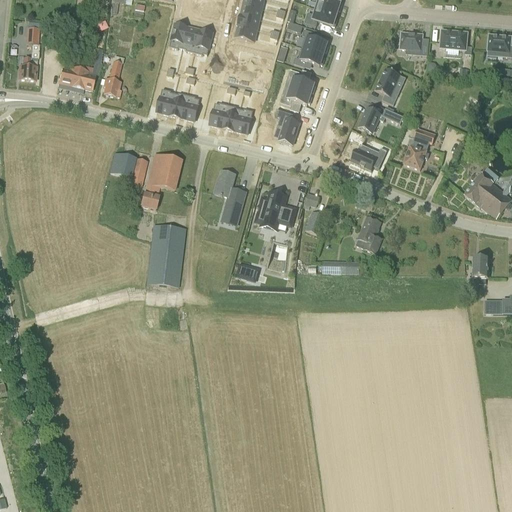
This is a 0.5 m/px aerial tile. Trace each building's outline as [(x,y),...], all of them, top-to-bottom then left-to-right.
[(116,16),(118,4),(125,5),(125,6),(131,7),(132,2),(126,1),(125,0),(112,0),(110,16),(116,16)] [(258,0),(244,0),(243,7),(262,12),(264,1),(258,0)] [(316,11),(336,18),(338,13),(340,14),(342,7),(325,1),(325,0),(312,0),(312,2),(318,4),(316,11)] [(243,7),(240,18),(259,22),(262,12),(243,7)] [(288,23),(293,25),(297,13),(291,11),(288,23)] [(336,18),(316,11),(314,18),(308,16),(304,26),(316,30),(317,24),(334,29),(337,22),(335,22),(336,18)] [(240,18),(238,28),(257,33),(259,22),(240,18)] [(301,35),(304,27),(294,24),(291,31),(301,35)] [(175,26),(169,49),(178,51),(178,50),(182,51),(187,30),(175,26)] [(238,28),(235,39),(254,44),(257,33),(238,28)] [(27,30),(26,46),(27,46),(38,47),(39,31),(38,31),(28,30),(27,30)] [(187,30),(182,51),(186,52),(185,53),(194,55),(199,32),(187,30)] [(199,32),(194,55),(202,57),(203,56),(207,57),(212,36),(199,32)] [(326,55),(328,48),(326,48),(327,46),(314,42),(315,36),(304,32),(302,39),(305,40),(301,50),(323,57),(324,54),(326,55)] [(440,51),(465,53),(465,57),(471,57),(472,49),(466,49),(467,35),(441,33),(440,51)] [(416,53),(415,58),(427,59),(428,51),(421,50),(422,37),(401,35),(400,51),(416,53)] [(488,53),(487,61),(496,62),(496,59),(511,60),(511,48),(510,48),(511,39),(503,39),(497,38),(489,37),(487,53),(488,53)] [(95,59),(91,77),(88,76),(88,74),(71,70),(70,74),(62,72),(58,87),(92,94),(96,77),(98,77),(102,61),(103,51),(99,50),(97,60),(95,59)] [(301,50),(298,61),(295,60),(293,67),(304,70),(306,65),(319,69),(320,67),(322,68),(324,61),(322,61),(323,57),(301,50)] [(35,84),(37,61),(23,60),(22,69),(19,68),(18,83),(35,84)] [(117,84),(122,66),(113,64),(109,82),(105,81),(103,90),(105,90),(103,98),(115,100),(115,99),(119,100),(120,93),(119,93),(121,85),(117,84)] [(398,96),(393,93),(400,78),(385,71),(375,93),(384,97),(382,103),(393,108),(398,96)] [(288,79),(284,89),(309,97),(310,98),(311,96),(313,96),(315,90),(313,89),(314,87),(308,85),(299,82),(300,79),(301,77),(290,73),(288,79)] [(203,97),(206,86),(197,84),(194,95),(203,97)] [(281,100),(279,106),(291,109),(291,107),(292,104),(301,107),(307,108),(307,106),(309,107),(311,100),(309,100),(310,98),(309,97),(284,89),(281,100)] [(162,92),(156,115),(169,118),(174,96),(171,95),(171,94),(162,92)] [(174,96),(169,118),(181,121),(187,98),(178,96),(178,97),(174,96)] [(187,98),(181,121),(194,124),(199,102),(195,101),(195,100),(187,98)] [(215,106),(209,127),(222,131),(228,108),(219,106),(219,107),(215,106)] [(228,108),(222,131),(234,133),(240,112),(236,111),(236,110),(228,108)] [(372,135),(378,122),(383,124),(385,120),(400,127),(403,119),(385,111),(382,118),(367,111),(359,130),(372,135)] [(240,112),(234,133),(247,137),(253,114),(244,112),(243,113),(240,112)] [(280,120),(274,139),(279,141),(279,143),(292,148),(299,126),(293,124),(295,118),(276,112),(274,118),(280,120)] [(429,146),(432,147),(435,138),(417,131),(411,149),(410,148),(403,167),(420,173),(424,161),(426,162),(428,157),(426,156),(426,154),(429,146)] [(350,165),(371,175),(373,170),(379,172),(387,155),(381,152),(379,156),(360,148),(358,153),(356,153),(350,165)] [(148,164),(135,161),(114,156),(109,176),(131,181),(129,187),(141,190),(148,164)] [(154,157),(144,197),(144,196),(141,209),(155,213),(158,200),(157,200),(159,191),(175,195),(182,164),(154,157)] [(236,228),(245,195),(231,191),(235,177),(221,173),(218,184),(217,184),(214,196),(221,198),(221,199),(222,199),(223,198),(228,200),(226,206),(233,208),(229,221),(237,223),(236,228)] [(493,187),(481,177),(464,198),(481,212),(482,211),(496,222),(511,203),(503,196),(508,191),(508,193),(511,193),(511,177),(510,178),(509,186),(506,186),(500,193),(493,187)] [(287,228),(290,229),(292,221),(295,212),(289,210),(283,209),(286,200),(270,195),(268,203),(262,201),(260,209),(259,212),(256,224),(261,226),(261,229),(276,233),(278,226),(287,228)] [(307,196),(304,207),(303,210),(308,211),(309,208),(316,210),(319,199),(307,196)] [(326,219),(311,214),(310,219),(308,218),(303,232),(319,238),(326,219)] [(357,242),(366,246),(364,252),(375,256),(380,242),(374,240),(380,226),(366,220),(357,242)] [(178,291),(185,232),(153,228),(146,287),(178,291)] [(488,281),(488,261),(486,261),(485,260),(482,260),(481,261),(473,260),(473,281),(488,281)] [(346,267),(322,266),(322,276),(341,276),(346,275),(346,267)] [(258,273),(239,268),(236,281),(255,286),(258,273)]
